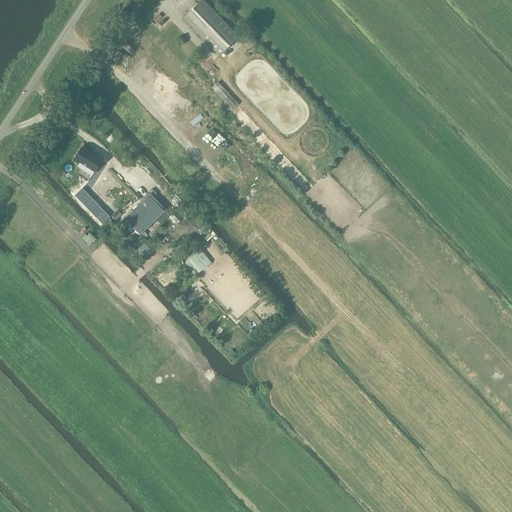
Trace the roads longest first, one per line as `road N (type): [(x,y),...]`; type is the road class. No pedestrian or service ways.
road 1 (track): [(344,311),(120,74),(64,37)]
road 2 (unclassified): [(0,136),(88,0)]
road 3 (track): [(403,373),(344,311),(315,337)]
